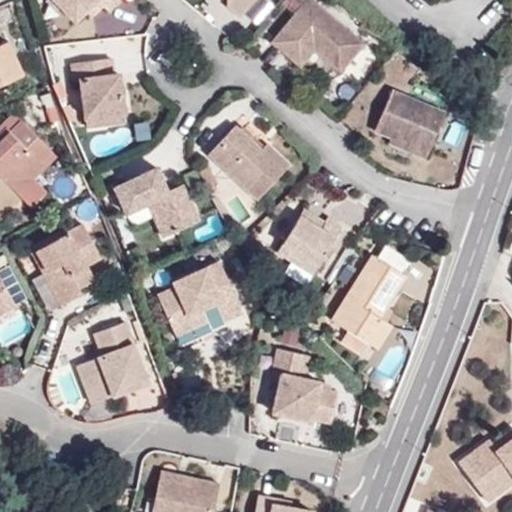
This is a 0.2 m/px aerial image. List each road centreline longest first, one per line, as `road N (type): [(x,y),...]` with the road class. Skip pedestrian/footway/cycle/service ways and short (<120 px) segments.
road 1 (residential): [(0,403),(16,399),(87,438),(190,435),(381,482)]
road 2 (residential): [(241,69),(352,171),(492,211)]
road 3 (tertiary): [(492,211),(381,482)]
road 4 (residential): [(241,69),(171,5),(149,50),(173,88),(209,88)]
road 5 (residential): [(393,0),(422,24),(461,39),(488,2)]
